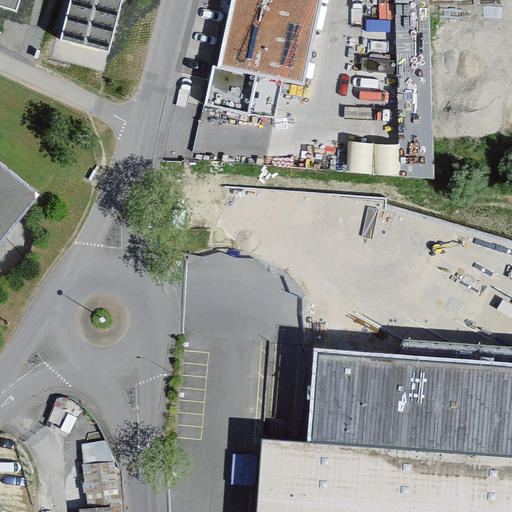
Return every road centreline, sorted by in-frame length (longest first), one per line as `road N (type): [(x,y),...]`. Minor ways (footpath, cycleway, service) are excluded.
road 1 (residential): [(142,511),(130,385),(104,316)]
road 2 (residential): [(104,316),(144,131)]
road 3 (residential): [(0,66),(144,131)]
road 4 (residential): [(0,402),(104,316)]
road 5 (residential): [(144,131),(175,0)]
